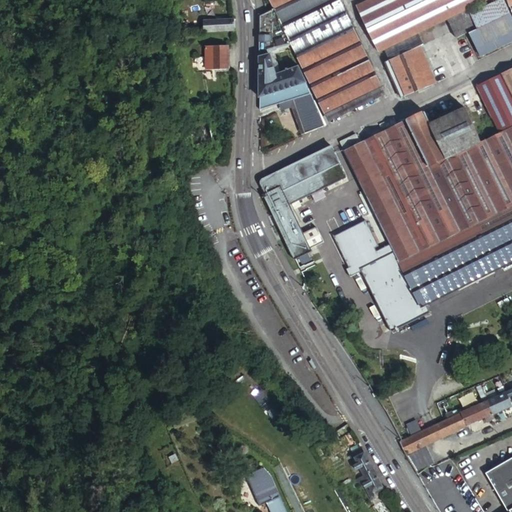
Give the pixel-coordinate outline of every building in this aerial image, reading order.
[(269,0),(275,10),(293,45),(326,115),(382,88),(339,0),(269,0)] [(511,0),(365,0),(357,4),(379,52),(385,50),(390,60),(387,62),(402,98),(437,84),(421,47),(422,46),(417,35),(448,20),(453,31),(454,31),(457,38),(476,29),(471,16),(470,14),(472,13),(470,9),(489,0),(507,0),(511,10),(511,0)] [(504,1),(471,16),(476,29),(477,30),(510,14),(504,1)] [(259,17),(259,56),(290,46),(293,45),(275,10),(259,17)] [(511,41),(511,17),(510,14),(477,30),(471,33),(482,56),(511,41)] [(170,17),(170,26),(181,26),(181,16),(174,17),(170,17)] [(235,20),(203,22),(204,34),(235,34),(235,20)] [(229,49),(205,50),(205,70),(229,70),(229,49)] [(272,55),(259,59),(260,99),(261,99),(298,86),(300,93),(309,90),(307,82),(300,67),(299,68),(280,74),(272,55)] [(503,133),(511,129),(511,71),(480,87),(503,133)] [(298,86),(261,99),(261,119),(280,112),(295,107),(297,113),(307,140),(328,133),(322,116),(309,90),(300,93),(298,86)] [(282,118),(297,113),(295,107),(280,112),(282,118)] [(450,159),(483,143),(467,109),(433,126),(450,159)] [(511,263),(511,129),(503,133),(483,143),(450,159),(433,126),(427,113),(408,122),(462,231),(400,262),(402,266),(422,308),(511,263)] [(209,122),(189,128),(195,148),(215,142),(209,122)] [(362,145),(347,152),(400,262),(462,231),(408,122),(362,145)] [(342,143),(347,152),(362,145),(357,136),(342,143)] [(263,181),(261,183),(268,197),(267,198),(275,215),(278,221),(296,258),(312,250),(311,248),(325,241),(318,226),(304,233),(293,211),(302,207),(300,202),(348,179),(333,147),(263,181)] [(300,213),(306,221),(312,217),(306,209),(300,213)] [(400,262),(392,245),(378,251),(376,248),(380,247),(367,221),(334,237),(347,262),(349,261),(352,267),(347,269),(351,277),(362,272),(391,332),(431,313),(427,305),(422,308),(402,266),(400,262)] [(409,459),(416,472),(423,467),(414,452),(511,405),(511,404),(509,398),(511,396),(511,390),(445,422),(422,433),(412,437),(401,443),(409,459)] [(408,427),(412,437),(422,433),(417,423),(408,427)] [(363,453),(360,448),(351,453),(353,456),(349,458),(356,473),(360,471),(362,475),(373,470),(364,453),(363,453)] [(511,511),(511,457),(485,472),(508,511),(511,511)] [(346,466),(337,468),(340,479),(349,477),(346,466)] [(373,470),(362,475),(364,480),(363,480),(363,483),(362,484),(368,497),(373,495),(375,499),(384,495),(381,489),(382,488),(373,470)] [(430,471),(420,478),(439,511),(452,511),(454,511),(430,471)] [(260,484),(272,478),(270,472),(258,478),(260,484)] [(281,497),(272,478),(260,484),(269,503),(281,497)] [(287,511),(281,497),(269,503),(272,511),(287,511)]
